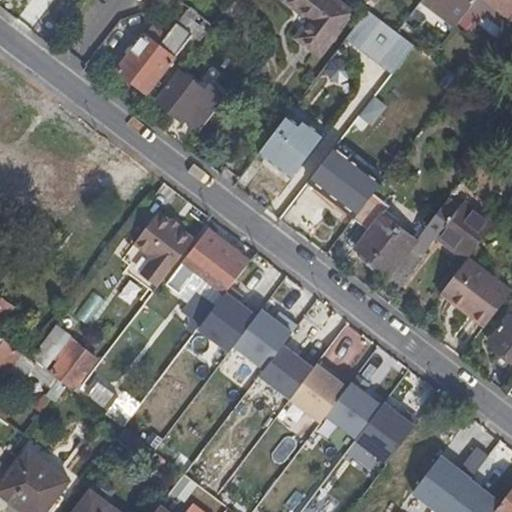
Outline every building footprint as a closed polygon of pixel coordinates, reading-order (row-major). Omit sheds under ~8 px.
[(320,55),(351,14),(332,0),(285,0),(313,22),(300,40),(320,55)] [(368,0),(345,0),(360,11),(368,0)] [(422,0),(421,1),(455,27),(458,24),(469,9),(475,0),(422,0)] [(485,14),(505,30),(511,20),(511,0),(475,0),(469,9),(481,19),(485,14)] [(470,34),(481,19),(469,9),(458,24),(470,34)] [(160,47),(145,35),(118,71),(148,94),(193,35),(178,23),(167,37),(160,47)] [(153,26),(145,35),(160,47),(167,37),(153,26)] [(351,53),(386,82),(413,46),(401,37),(397,42),(399,44),(392,52),(368,33),(351,53)] [(349,83),(354,63),(333,59),(329,78),(349,83)] [(202,131),(227,98),(210,85),(206,91),(180,72),(157,102),(177,116),(179,114),(202,131)] [(293,111),(260,155),(279,169),(284,172),(292,179),(325,135),(293,111)] [(336,147),(310,182),(356,217),(373,194),(383,181),(336,147)] [(26,178),(0,157),(0,196),(7,202),(26,178)] [(143,183),(115,161),(98,183),(126,205),(143,183)] [(294,185),(281,176),(277,172),(266,163),(254,180),(281,202),(294,185)] [(356,217),(354,220),(368,231),(356,247),(390,274),(408,251),(416,240),(383,214),(389,206),(373,194),(356,217)] [(492,227),(463,203),(437,236),(466,259),(468,258),(492,227)] [(157,289),(193,241),(157,215),(133,248),(148,258),(149,264),(140,277),(157,289)] [(210,284),(225,294),(230,288),(250,262),(208,230),(190,254),(202,263),(195,272),(210,284)] [(408,251),(390,274),(402,283),(420,259),(408,251)] [(190,254),(183,263),(195,272),(202,263),(190,254)] [(449,300),(476,264),(468,258),(466,259),(458,273),(442,295),(449,300)] [(449,300),(485,328),(511,292),(511,291),(476,264),(449,300)] [(182,312),(201,326),(225,294),(210,284),(198,300),(193,297),(182,312)] [(225,294),(201,326),(198,328),(228,352),(234,345),(256,316),(238,302),(242,297),(230,288),(225,294)] [(0,325),(12,309),(0,299),(0,325)] [(256,316),(234,345),(265,369),(283,345),(298,325),(285,316),(278,325),(261,311),(256,316)] [(511,319),(507,316),(488,343),(511,360),(511,319)] [(98,360),(55,327),(32,358),(36,362),(69,387),(78,394),(82,388),(78,385),(98,360)] [(69,387),(36,362),(33,365),(0,339),(0,367),(20,384),(30,370),(55,391),(50,397),(53,399),(57,402),(69,387)] [(314,368),(283,345),(265,369),(260,375),(291,399),(314,368)] [(377,387),(398,359),(379,345),(359,373),(377,387)] [(218,370),(245,389),(259,368),(232,349),(218,370)] [(316,365),(314,368),(291,399),(321,422),(326,415),(347,388),(316,365)] [(357,374),(347,388),(326,415),(357,438),(382,405),(364,392),(370,384),(357,374)] [(99,381),(90,395),(110,408),(119,394),(99,381)] [(382,405),(357,438),(356,439),(386,462),(418,420),(406,411),(402,416),(384,403),(382,405)] [(459,470),(441,455),(413,492),(438,511),(446,511),(471,480),(489,456),(477,447),(459,470)] [(45,511),(70,481),(29,449),(0,486),(0,493),(12,503),(14,499),(30,511),(45,511)] [(494,511),(501,503),(471,480),(446,511),(494,511)] [(511,511),(511,489),(501,503),(494,511),(511,511)] [(116,511),(92,494),(78,511),(116,511)]
